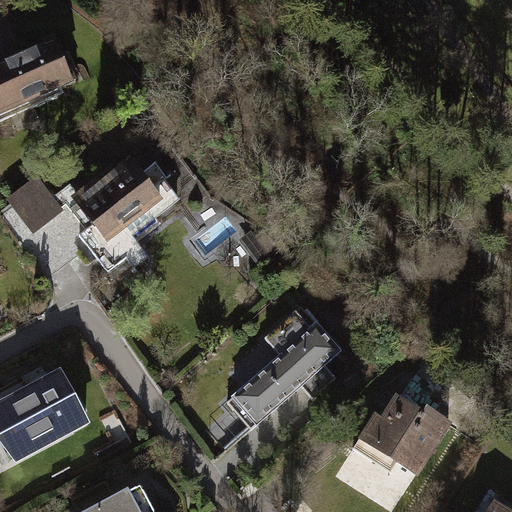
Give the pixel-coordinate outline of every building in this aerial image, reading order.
[(55,37),(0,63),(0,120),(78,84),(55,37)] [(78,233),(106,270),(127,255),(136,267),(148,258),(131,236),(182,198),(153,162),(142,170),(130,154),(72,197),(91,223),(78,233)] [(38,176),(5,199),(33,234),(63,212),(38,176)] [(260,221),(242,236),(264,263),(282,248),(260,221)] [(316,325),(301,307),(265,339),(280,355),(231,398),(257,427),(303,387),(314,399),(337,378),(326,366),(341,352),(323,332),(316,325)] [(59,369),(0,402),(0,432),(19,465),(91,424),(59,369)] [(375,413),(357,444),(421,482),(457,422),(424,403),(420,409),(397,395),(383,418),(375,413)] [(120,491),(79,511),(160,511),(158,511),(151,511),(137,482),(126,487),(120,491)] [(511,511),(511,510),(494,500),(486,511),(511,511)]
